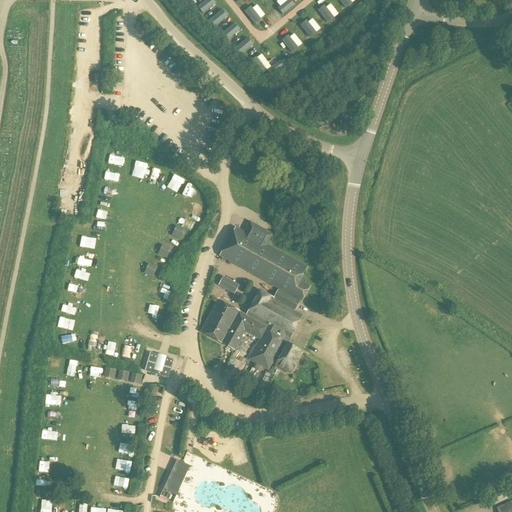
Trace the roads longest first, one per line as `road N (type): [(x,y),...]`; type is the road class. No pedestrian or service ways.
road 1 (tertiary): [(434,511),(343,267),(341,216),(355,162)]
road 2 (unclassified): [(355,162),(262,118),(146,0)]
road 3 (tertiary): [(355,162),(406,14)]
